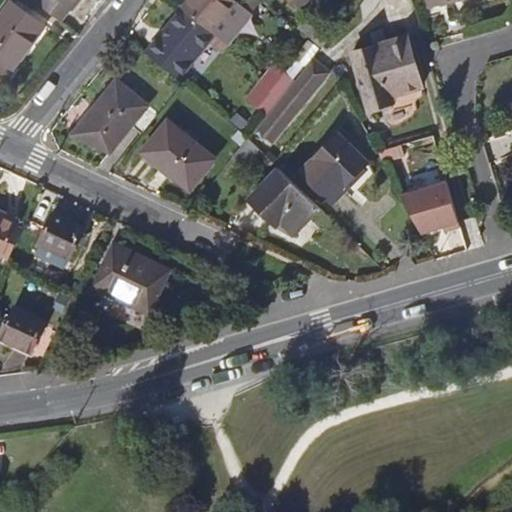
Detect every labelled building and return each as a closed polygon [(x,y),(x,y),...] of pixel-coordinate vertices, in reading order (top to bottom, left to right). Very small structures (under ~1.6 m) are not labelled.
[(45,23),(16,0),(14,0),(0,17),(0,74),(3,77),(45,23)] [(34,0),(62,21),(78,0),(34,0)] [(253,14),(238,2),(235,0),(190,0),(183,9),(213,32),(217,36),(228,45),(253,14)] [(291,0),(305,11),(313,0),(291,0)] [(352,0),(332,26),(337,29),(339,27),(361,0),(352,0)] [(183,9),(147,53),(181,81),(217,36),(213,32),(183,9)] [(316,12),(301,30),(322,48),(337,29),(332,26),(316,12)] [(390,94),(422,84),(408,40),(389,46),(387,40),(350,51),(358,77),(359,77),(369,108),(392,101),(390,94)] [(259,131),(270,141),(326,72),(315,62),(259,131)] [(274,67),(266,76),(277,85),(285,75),(274,67)] [(260,106),(277,85),(266,76),(249,98),(260,106)] [(129,129),(147,107),(114,82),(71,135),(103,160),(129,129)] [(169,124),(145,154),(192,191),(216,161),(169,124)] [(367,161),(337,131),(300,172),(334,203),(347,188),(345,186),(367,161)] [(397,146),(378,151),(383,160),(401,154),(397,146)] [(293,231),(318,206),(279,168),(250,198),(276,223),(280,218),(293,231)] [(447,181),(401,194),(421,231),(442,225),(444,230),(460,226),(447,181)] [(0,253),(5,256),(20,226),(22,220),(0,210),(0,253)] [(41,244),(72,259),(85,230),(54,214),(41,244)] [(25,229),(20,226),(5,256),(11,259),(25,229)] [(96,290),(120,301),(149,314),(170,268),(153,260),(117,244),(96,290)] [(2,336),(33,351),(48,320),(16,305),(2,336)]
